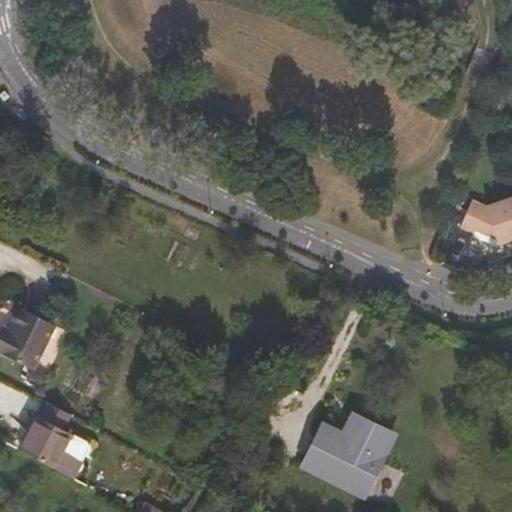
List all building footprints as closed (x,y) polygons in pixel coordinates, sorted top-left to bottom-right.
[(500,248),(511,243),(511,202),(488,210),(476,205),(463,235),(475,240),(476,238),(482,240),(496,236),(500,248)] [(499,248),(500,248),(496,236),(482,240),(499,248)] [(3,325),(0,330),(0,351),(33,369),(57,322),(24,305),(12,328),(3,325)] [(171,421),(188,431),(197,412),(180,404),(171,421)] [(52,405),(44,420),(68,434),(77,418),(52,405)] [(28,432),(19,449),(71,477),(80,460),(64,451),(72,436),(68,434),(44,420),(34,415),(26,430),(28,432)] [(304,463),(361,492),(390,434),(354,417),(344,438),(322,427),(304,463)] [(165,511),(144,501),(137,511),(165,511)]
